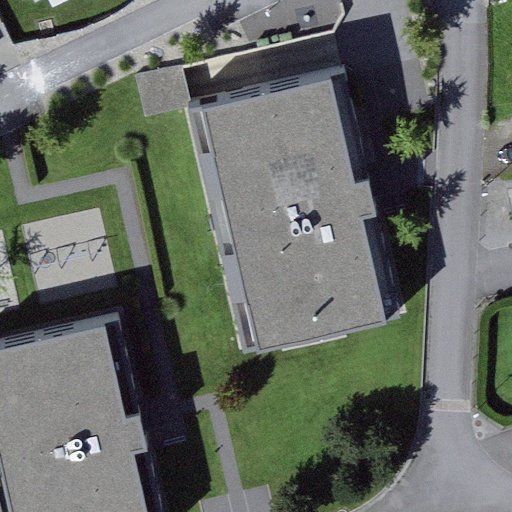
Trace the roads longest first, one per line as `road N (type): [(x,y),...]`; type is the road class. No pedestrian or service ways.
road 1 (residential): [(442,511),(475,0)]
road 2 (residential): [(233,0),(0,106)]
